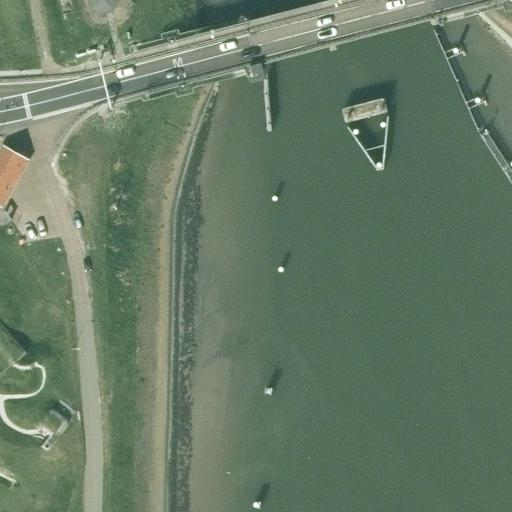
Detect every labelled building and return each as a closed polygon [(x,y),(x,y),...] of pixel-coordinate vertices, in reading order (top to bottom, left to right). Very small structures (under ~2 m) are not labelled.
[(109,0),(69,0),(72,13),(111,4),(109,0)] [(115,4),(116,2),(115,0),(92,0),(94,6),(95,7),(95,9),(96,10),(98,10),(99,11),(101,11),(103,11),(107,10),(110,9),(112,9),(113,8),(114,6),(115,5),(115,4)] [(358,0),(353,0),(318,9),(328,48),(369,37),(358,0)] [(269,78),(265,66),(250,70),(254,82),(269,78)] [(15,187),(27,165),(0,149),(0,207),(2,209),(15,187)] [(0,323),(0,374),(26,353),(0,323)] [(76,413),(54,397),(35,424),(44,431),(56,440),(76,413)]
